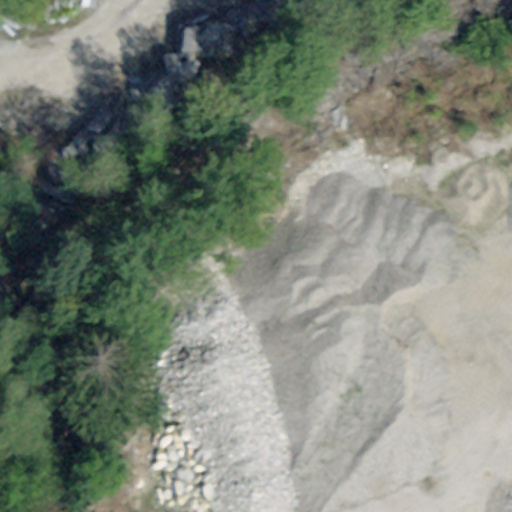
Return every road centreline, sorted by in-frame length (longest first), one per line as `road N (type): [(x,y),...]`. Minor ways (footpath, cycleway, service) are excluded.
road 1 (track): [(120,0),(100,26),(26,63),(0,60)]
road 2 (track): [(511,456),(471,470),(402,511)]
